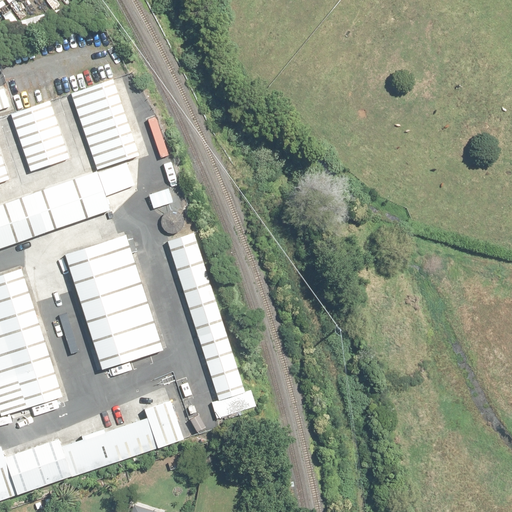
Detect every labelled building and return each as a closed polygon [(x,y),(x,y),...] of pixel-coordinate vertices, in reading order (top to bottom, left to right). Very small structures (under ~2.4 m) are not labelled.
[(17,89),(23,106),(61,93),(56,76),(17,89)] [(114,77),(71,92),(98,169),(141,154),(114,77)] [(0,110),(11,107),(4,87),(0,88),(0,110)] [(8,115),(28,171),(67,157),(47,102),(8,115)] [(91,217),(109,211),(95,173),(25,197),(0,205),(0,248),(66,226),(69,235),(94,227),(93,224),(91,217)] [(150,209),(167,204),(172,203),(168,190),(147,196),(150,209)] [(177,234),(180,231),(182,227),(183,222),(181,217),(178,214),(174,212),(170,211),(169,212),(165,213),(162,216),(160,220),(159,224),(161,229),(164,232),(168,235),(172,235),(177,234)] [(165,243),(215,402),(241,394),(191,235),(165,243)] [(98,372),(160,352),(122,237),(104,243),(61,257),(98,372)] [(0,416),(1,417),(58,398),(17,271),(0,276),(0,416)] [(148,419),(158,449),(185,440),(172,401),(145,410),(148,419)] [(57,450),(67,479),(154,449),(144,420),(101,435),(99,432),(78,439),(79,442),(57,450)] [(67,479),(57,450),(54,441),(0,459),(0,461),(12,496),(12,497),(67,479)] [(0,499),(12,496),(0,461),(0,499)]
